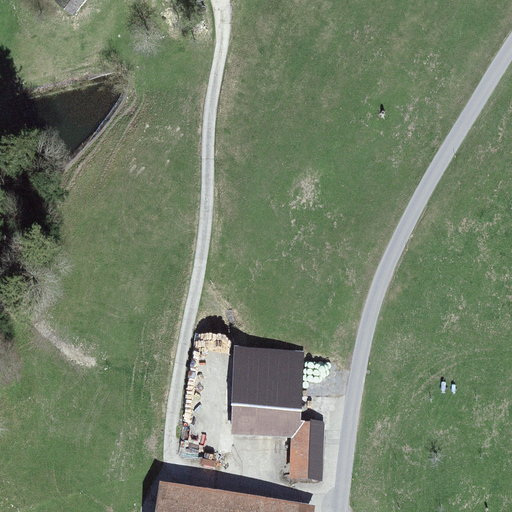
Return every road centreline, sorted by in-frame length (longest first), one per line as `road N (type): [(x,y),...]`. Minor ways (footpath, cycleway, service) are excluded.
road 1 (track): [(147,511),(169,468),(178,363),(200,255),(221,0)]
road 2 (unclassified): [(341,511),(365,335),(388,259),(511,53)]
